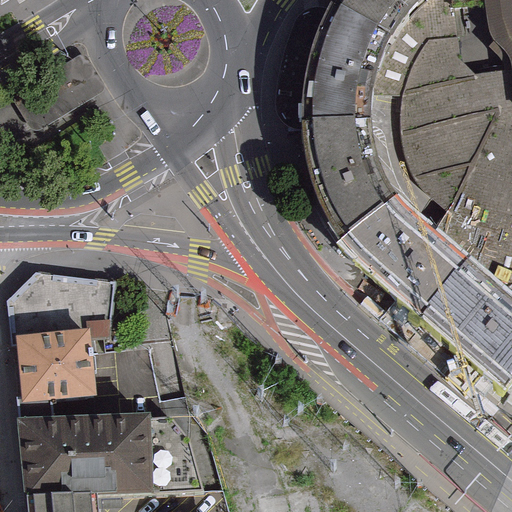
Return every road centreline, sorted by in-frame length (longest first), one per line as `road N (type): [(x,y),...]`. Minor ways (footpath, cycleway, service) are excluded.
road 1 (tertiary): [(511,453),(305,277),(273,239),(244,172),(231,87)]
road 2 (tertiary): [(262,272),(511,497)]
road 3 (tertiary): [(0,228),(145,244),(262,272)]
road 4 (secondary): [(0,213),(127,173),(158,154),(175,118)]
road 5 (tertiary): [(175,118),(183,165),(262,272)]
road 6 (secondary): [(105,0),(100,26),(110,69),(145,107),(175,118)]
